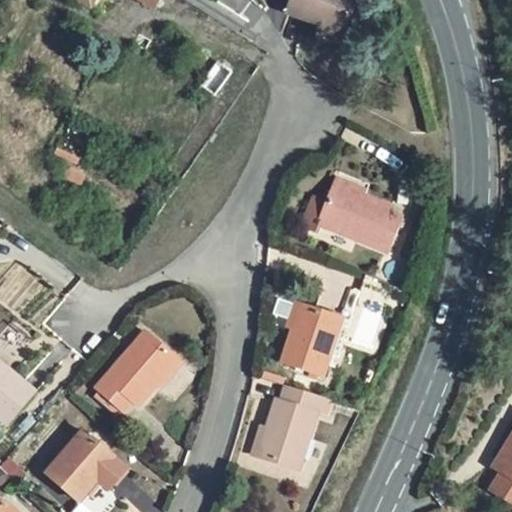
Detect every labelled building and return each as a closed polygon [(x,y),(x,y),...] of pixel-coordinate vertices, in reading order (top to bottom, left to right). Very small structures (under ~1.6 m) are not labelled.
[(76,0),(91,9),(97,0),(137,0),(156,11),(162,0),(168,0),(174,3),(175,0),(76,0)] [(356,0),(291,0),(287,14),(319,25),(344,34),(356,0)] [(319,25),(317,31),(342,40),(344,34),(319,25)] [(212,65),(199,86),(214,97),(227,75),(212,65)] [(189,103),(172,128),(184,136),(200,110),(189,103)] [(2,109),(0,112),(0,127),(5,130),(14,115),(2,109)] [(363,191),(336,181),(334,186),(360,196),(363,191)] [(312,199),(302,228),(317,233),(320,226),(389,254),(403,218),(388,212),(390,207),(360,196),(334,186),(327,205),(312,199)] [(295,303),(287,328),(293,330),(301,305),(295,303)] [(343,319),(301,305),(293,330),(281,364),(323,378),(330,355),(343,319)] [(350,322),(343,319),(330,355),(338,357),(350,322)] [(145,331),(95,390),(123,415),(134,403),(139,408),(158,385),(178,361),(145,331)] [(178,361),(158,385),(162,388),(182,364),(178,361)] [(0,363),(0,420),(7,426),(35,392),(0,363)] [(321,400),(284,388),(280,401),(275,400),(265,429),(257,457),(298,471),(321,400)] [(261,427),(252,455),(257,457),(265,429),(261,427)] [(99,481),(107,488),(125,467),(83,430),(45,474),(79,504),(99,481)] [(511,431),(489,468),(498,474),(487,492),(511,507),(511,431)] [(16,511),(10,505),(0,502),(0,511),(16,511)]
